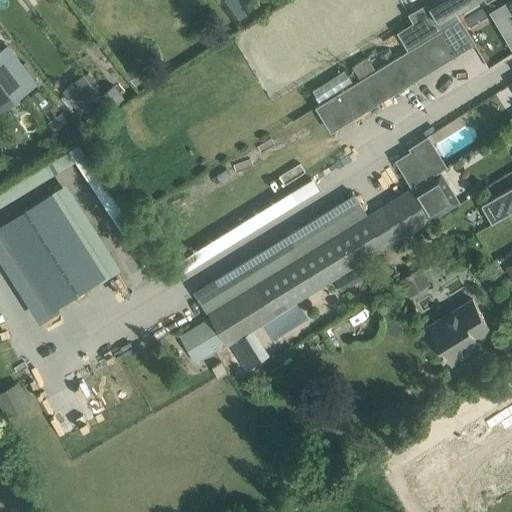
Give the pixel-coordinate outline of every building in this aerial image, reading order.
[(426,0),(440,23),(479,0),(426,0)] [(463,19),(468,29),(499,16),(494,5),(463,19)] [(474,42),(460,18),(438,31),(452,54),(453,56),(454,55),(454,54),(472,42),(473,43),(474,42)] [(21,41),(38,32),(32,21),(15,29),(21,41)] [(6,46),(1,50),(0,50),(0,109),(1,111),(36,85),(6,46)] [(332,129),(412,80),(414,79),(413,78),(399,55),(316,106),(331,129),(330,129),(331,130),(333,129),(332,129)] [(83,73),(62,90),(75,106),(96,89),(83,73)] [(412,149),(394,160),(411,187),(413,188),(430,177),(412,149)] [(254,283),(209,312),(227,344),(274,315),(387,246),(388,247),(432,219),(460,202),(453,190),(441,171),(430,177),(413,188),(411,187),(368,214),(367,214),(254,283)] [(177,273),(316,188),(308,175),(169,260),(177,273)] [(65,181),(0,219),(0,263),(32,318),(116,269),(65,181)] [(511,186),(481,204),(492,223),(511,211),(511,186)] [(409,297),(432,286),(422,266),(399,277),(409,297)] [(491,329),(480,312),(472,299),(443,317),(448,325),(433,334),(451,363),(480,345),(476,338),(491,329)] [(179,334),(196,362),(227,343),(210,315),(179,334)] [(0,383),(19,376),(0,325),(0,383)] [(234,342),(248,364),(266,351),(260,343),(254,347),(245,334),(234,342)] [(18,381),(0,390),(0,403),(7,417),(30,406),(18,381)] [(511,425),(501,432),(511,449),(511,457),(509,460),(510,461),(511,460),(511,425)]
